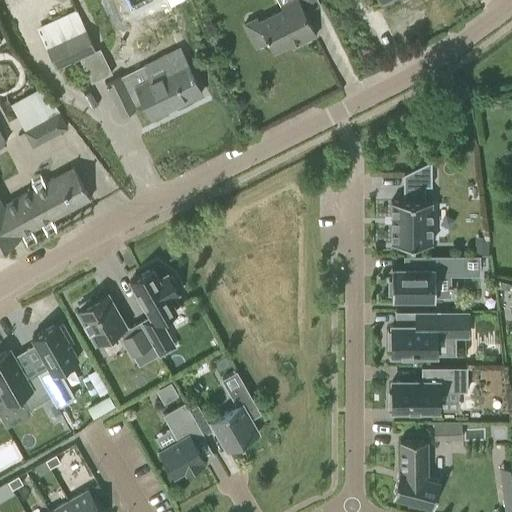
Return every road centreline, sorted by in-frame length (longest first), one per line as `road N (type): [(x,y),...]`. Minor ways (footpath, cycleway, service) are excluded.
road 1 (residential): [(0,288),(407,80),(511,4)]
road 2 (residential): [(352,507),(355,180)]
